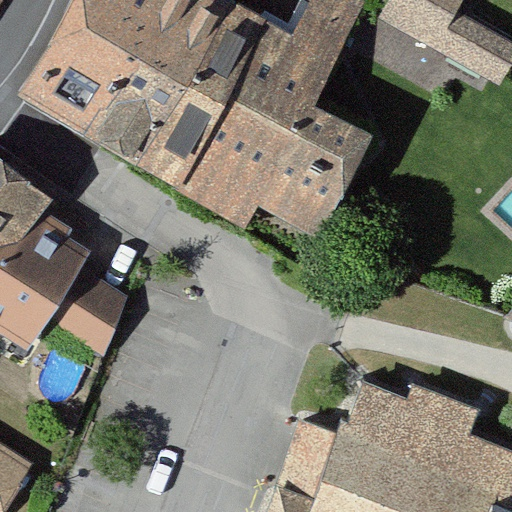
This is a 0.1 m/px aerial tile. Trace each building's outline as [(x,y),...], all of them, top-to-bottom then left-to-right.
[(306,0),(292,25),(250,0),(63,0),(16,85),(241,222),(254,195),(317,229),(373,123),(315,93),(364,0),(306,0)] [(391,0),(377,38),(499,86),(511,52),(511,24),(462,5),(464,0),(391,0)] [(0,314),(27,334),(45,316),(102,351),(138,258),(40,206),(56,183),(0,142),(0,314)] [(511,511),(511,444),(471,429),(479,408),(413,384),(408,397),(358,378),(311,505),(269,489),(260,511),(511,511)] [(0,511),(1,511),(6,511),(40,438),(0,420),(0,511)]
